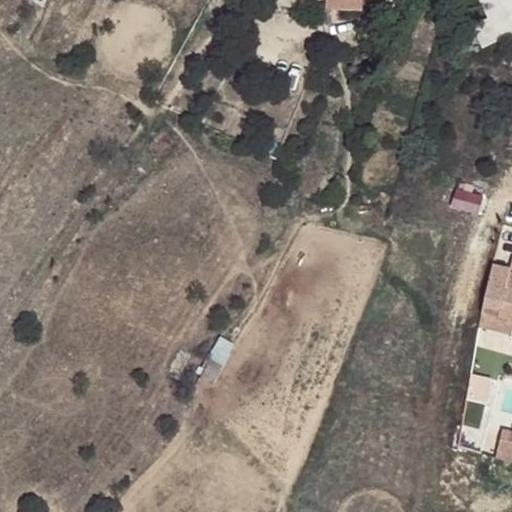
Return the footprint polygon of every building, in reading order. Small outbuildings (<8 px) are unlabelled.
[(326,0),(325,9),(362,10),(362,0),(326,0)] [(511,0),(477,0),(485,19),(470,25),(479,47),(511,33),(511,0)] [(511,264),(510,272),(493,267),(481,314),(511,322),(511,324),(509,334),(508,336),(511,337),(511,264)] [(511,324),(511,322),(481,314),(479,326),(509,334),(511,324)] [(511,433),(502,431),(495,458),(511,461),(511,433)]
